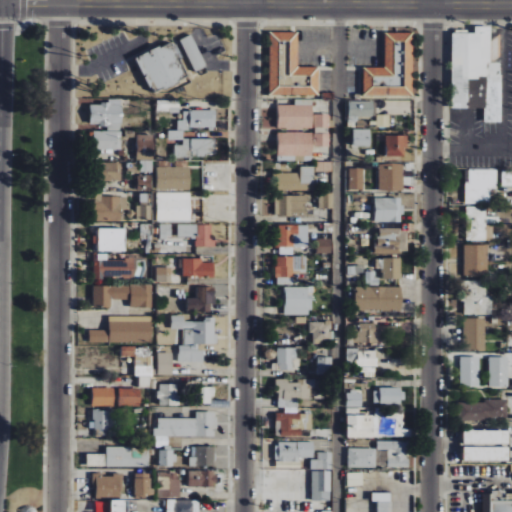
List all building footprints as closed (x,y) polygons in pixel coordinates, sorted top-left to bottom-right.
[(452,33),(452,108),(468,108),(468,77),(487,77),(486,122),(501,122),(502,63),(491,63),(491,52),(499,53),(499,40),(491,39),(491,26),(475,26),(475,33),(452,33)] [(270,32),(269,96),(319,96),(319,67),(298,67),(298,32),(270,32)] [(385,33),(384,68),(364,67),(363,95),(412,96),(413,33),(385,33)] [(180,40),(195,72),(206,66),(192,35),(180,40)] [(136,58),(152,92),(184,78),(168,43),(136,58)] [(469,78),(469,108),(486,108),(486,78),(469,78)] [(358,117),(376,118),(376,102),(349,101),(349,119),(358,120),(358,117)] [(122,149),(122,102),(90,102),(90,126),(107,126),(107,131),(94,131),(94,149),(122,149)] [(278,104),(278,128),(313,129),(313,105),(278,104)] [(168,139),(183,140),(183,128),(216,129),(216,111),(184,110),(184,120),(178,120),(178,130),(168,130),(168,139)] [(314,114),(315,147),(329,146),(329,114),(314,114)] [(377,127),(390,127),(390,115),(377,115),(377,127)] [(370,130),(353,129),(353,146),(370,147),(370,130)] [(312,132),(278,133),(278,161),(297,161),(297,160),(313,159),(312,132)] [(137,135),(137,172),(154,172),(153,134),(137,135)] [(406,135),(386,136),(387,157),(407,156),(406,135)] [(215,139),(183,138),(183,145),(174,145),(174,157),(215,157),(215,139)] [(122,163),(102,163),(102,180),(122,181),(122,163)] [(379,164),(379,191),(404,191),(404,164),(379,164)] [(157,189),(190,189),(190,167),(157,167),(157,189)] [(313,167),(301,167),(301,173),(273,174),(273,191),(314,190),(313,167)] [(363,169),(349,169),(349,190),(363,190),(363,169)] [(497,189),(497,169),(464,170),(465,204),(490,204),(490,189),(497,189)] [(501,186),(511,186),(511,171),(501,171),(501,186)] [(152,176),(137,175),(137,190),(151,191),(152,176)] [(191,220),(190,192),(156,193),(157,221),(191,220)] [(136,219),(151,220),(151,194),(140,194),(140,205),(137,205),(136,219)] [(334,194),(319,194),(319,208),(334,208),(334,194)] [(94,221),(121,221),(121,210),(127,210),(127,195),(94,195),(94,221)] [(307,195),(275,195),(275,214),(307,215),(307,195)] [(402,222),(402,198),(375,197),(375,222),(402,222)] [(485,241),(486,208),(465,207),(464,241),(485,241)] [(172,225),(160,224),(160,237),(172,238),(172,225)] [(177,238),(196,238),(196,247),(215,247),(215,237),(211,237),(211,225),(178,225),(177,238)] [(278,255),(293,255),(293,245),(308,246),(308,226),(279,225),(278,255)] [(98,251),(125,252),(126,229),(99,228),(98,251)] [(377,229),(377,253),(407,253),(407,229),(377,229)] [(332,254),(332,239),(317,238),(316,253),(332,254)] [(488,276),(487,245),(463,245),(464,276),(488,276)] [(293,284),(293,271),(306,271),(306,256),(276,256),(276,285),(293,284)] [(402,278),(401,258),(376,259),(376,269),(383,269),(383,278),(402,278)] [(214,277),(215,263),(203,263),(203,259),(183,259),(183,276),(214,277)] [(156,282),(172,283),(172,267),(157,267),(156,282)] [(492,315),(491,281),(463,281),(463,315),(492,315)] [(93,307),(111,307),(111,299),(131,299),(130,307),(152,308),(153,286),(93,285),(93,307)] [(355,310),(402,310),(402,287),(355,286),(355,310)] [(187,298),(187,312),(211,312),(211,305),(215,305),(215,288),(197,287),(197,298),(187,298)] [(311,315),(311,287),(285,287),(284,315),(311,315)] [(184,329),(184,315),(172,315),(171,329),(184,329)] [(109,330),(90,330),(89,342),(152,343),(152,317),(109,316),(109,330)] [(215,344),(215,317),(203,318),(203,321),(193,322),(193,329),(184,329),(184,345),(215,344)] [(464,350),(486,349),(485,318),(463,319),(464,350)] [(313,343),(331,343),(331,322),(310,322),(309,334),(313,334),(313,343)] [(377,324),(355,324),(355,343),(377,343),(377,324)] [(203,363),(204,350),(192,350),(192,346),(179,345),(179,362),(203,363)] [(135,376),(152,376),(152,347),(122,347),(121,356),(136,357),(135,376)] [(272,371),(293,372),(293,360),(297,360),(297,348),(277,348),(277,364),(272,364),(272,371)] [(158,373),(173,373),(173,353),(158,353),(158,373)] [(478,386),(479,357),(460,356),(459,386),(478,386)] [(332,357),(318,357),(318,374),(332,375),(332,357)] [(508,357),(489,357),(488,388),(508,388),(508,357)] [(310,399),(310,388),(315,388),(315,380),(288,381),(288,379),(277,379),(277,408),(296,407),(296,399),(310,399)] [(179,406),(180,386),(159,385),(158,405),(179,406)] [(213,404),(214,387),(200,387),(199,404),(213,404)] [(379,404),(400,404),(400,388),(379,387),(379,404)] [(92,406),(114,406),(114,388),(92,388),(92,406)] [(141,388),(118,389),(119,406),(141,405),(141,388)] [(508,420),(507,401),(458,401),(458,421),(508,420)] [(347,437),(409,436),(409,430),(402,430),(402,412),(381,412),(381,415),(359,416),(359,408),(346,408),(347,437)] [(92,430),(111,429),(110,410),(91,411),(92,430)] [(216,437),(216,412),(195,412),(195,418),(158,418),(158,428),(154,428),(153,436),(216,437)] [(312,430),(312,413),(276,413),(276,436),(301,437),(301,429),(312,430)] [(509,445),(509,431),(463,430),(463,444),(509,445)] [(387,450),(387,467),(409,468),(409,442),(376,441),(376,450),(387,450)] [(276,461),(300,462),(300,458),(313,458),(313,442),(276,442),(276,461)] [(87,454),(87,466),(148,467),(149,448),(106,447),(106,454),(87,454)] [(214,447),(196,447),(196,466),(214,466),(214,447)] [(509,462),(509,448),(463,447),(463,461),(509,462)] [(174,467),(174,448),(159,448),(158,466),(174,467)] [(375,468),(375,449),(348,448),(348,467),(375,468)] [(331,470),(332,453),(318,453),(317,460),(310,460),(310,469),(331,470)] [(188,487),(215,487),(216,471),(189,471),(188,487)] [(331,471),(312,471),(312,501),(331,501),(331,471)] [(179,498),(180,473),(158,472),(157,497),(179,498)] [(362,473),(347,473),(347,486),(363,486),(362,473)] [(121,498),(122,475),(92,474),(92,488),(96,489),(96,498),(121,498)] [(150,474),(135,474),(134,498),(150,498),(150,474)] [(391,511),(391,493),(372,493),(372,502),(378,502),(377,511),(391,511)] [(483,493),(483,511),(511,511),(511,493),(483,493)] [(125,511),(125,500),(110,500),(110,511),(125,511)] [(174,511),(197,511),(197,500),(167,500),(167,511),(174,511)]
